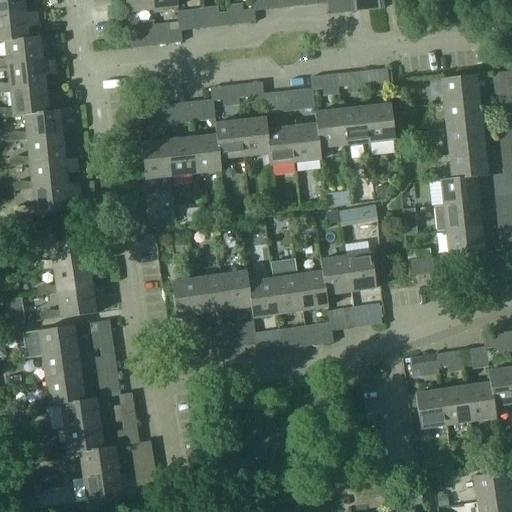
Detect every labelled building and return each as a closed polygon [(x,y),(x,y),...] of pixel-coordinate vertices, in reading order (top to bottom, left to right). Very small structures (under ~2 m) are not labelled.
[(26,13),(24,0),(0,0),(0,16),(26,14),(26,13)] [(125,0),(127,12),(154,9),(152,0),(125,0)] [(152,0),(154,9),(178,6),(177,0),(152,0)] [(267,0),(268,9),(280,8),(278,0),(267,0)] [(343,1),(345,13),(356,12),(355,0),(343,1)] [(368,0),(370,10),(380,9),(379,0),(368,0)] [(256,22),(255,11),(243,12),(244,23),(256,22)] [(0,41),(5,41),(29,39),(29,38),(28,27),(39,25),(38,12),(26,13),(26,14),(0,16),(0,41)] [(220,26),(230,25),(229,13),(219,15),(220,26)] [(195,29),(206,28),(205,16),(194,17),(195,29)] [(182,42),(181,31),(170,32),(171,43),(182,42)] [(145,35),(146,46),(156,45),(155,34),(145,35)] [(29,39),(5,41),(7,59),(1,59),(0,59),(0,67),(8,67),(8,66),(43,62),(40,37),(29,38),(29,39)] [(55,61),(43,62),(8,66),(8,67),(9,84),(3,84),(0,83),(0,92),(11,91),(46,87),(45,75),(56,74),(55,61)] [(511,82),(511,71),(501,73),(502,84),(511,82)] [(372,72),(361,73),(362,84),(373,83),(372,72)] [(347,74),(336,75),(338,87),(348,86),(347,74)] [(477,76),(441,80),(444,103),(480,100),(477,76)] [(322,77),(311,78),(313,89),(323,88),(322,77)] [(247,85),(236,86),(238,98),(248,96),(247,85)] [(49,112),(46,87),(11,91),(13,109),(7,110),(0,108),(0,117),(25,116),(25,115),(49,112)] [(224,99),(222,88),(211,89),(213,100),(224,99)] [(298,91),(288,92),(289,104),(300,103),(298,91)] [(275,105),(274,94),(264,95),(265,106),(275,105)] [(482,125),(480,100),(444,103),(447,128),(482,125)] [(198,102),(188,103),(189,115),(200,114),(198,102)] [(175,116),(174,105),(163,106),(164,117),(175,116)] [(391,106),(366,108),(370,144),(395,141),(391,106)] [(150,120),(149,108),(138,109),(139,121),(150,120)] [(341,111),(345,147),(370,144),(366,108),(341,111)] [(60,111),(49,112),(25,115),(25,116),(26,132),(21,133),(14,131),(7,134),(8,142),(28,140),(63,136),(60,111)] [(341,111),(316,114),(321,161),(320,149),(345,147),(341,111)] [(292,128),(296,164),(321,161),(316,114),(315,114),(316,125),(292,128)] [(266,119),(241,122),(245,158),(269,155),(270,167),(271,166),(266,119)] [(266,119),(271,166),(296,164),(292,128),(268,131),(266,119)] [(241,122),(216,125),(221,172),(220,160),(245,158),(241,122)] [(221,172),(216,125),(215,125),(216,136),(192,139),(196,175),(221,172)] [(485,149),(482,125),(447,128),(449,153),(485,149)] [(63,136),(28,140),(29,158),(23,158),(17,157),(10,159),(11,167),(30,166),(30,165),(66,161),(63,136)] [(192,139),(167,142),(171,177),(196,175),(192,139)] [(171,177),(167,142),(142,144),(146,180),(171,177)] [(488,177),(485,149),(449,153),(452,180),(476,178),(488,177)] [(77,159),(66,161),(30,165),(30,166),(32,182),(26,183),(19,182),(13,184),(13,192),(33,190),(69,186),(69,185),(68,174),(79,173),(77,159)] [(502,186),(511,184),(511,174),(501,175),(502,186)] [(476,178),(452,180),(441,181),(443,204),(479,201),(476,178)] [(69,186),(33,190),(34,207),(29,208),(21,206),(15,209),(16,217),(36,215),(36,216),(71,211),(70,198),(81,197),(80,184),(69,185),(69,186)] [(511,197),(503,199),(505,218),(511,217),(511,197)] [(482,226),(479,201),(443,204),(446,230),(482,226)] [(363,207),(366,222),(379,220),(376,204),(363,207)] [(407,236),(419,234),(418,222),(405,223),(407,236)] [(485,253),(482,226),(446,230),(449,257),(485,253)] [(53,269),(89,263),(88,257),(87,251),(98,249),(96,235),(49,243),(52,261),(48,262),(40,261),(33,264),(34,272),(53,269)] [(346,258),(351,293),(376,289),(371,254),(346,258)] [(346,258),(321,261),(328,308),(327,297),(351,293),(346,258)] [(435,274),(433,260),(408,262),(410,277),(435,274)] [(100,261),(89,263),(53,269),(56,286),(52,286),(44,285),(37,288),(38,296),(57,293),(93,288),(91,276),(102,275),(100,261)] [(322,273),(298,276),(303,312),(328,308),(321,261),(320,261),(322,273)] [(253,319),(246,272),(221,276),(227,312),(251,308),(253,319)] [(247,272),(246,272),(253,319),(278,316),(273,280),(249,284),(247,272)] [(221,276),(197,280),(202,315),(227,312),(221,276)] [(298,276),(273,280),(278,316),(303,312),(298,276)] [(177,319),(202,315),(197,280),(171,283),(177,319)] [(93,288),(57,293),(60,311),(56,311),(48,310),(40,314),(42,321),(61,318),(61,319),(97,314),(93,288)] [(369,315),(371,327),(382,325),(380,314),(369,315)] [(345,319),(346,330),(357,329),(355,317),(345,319)] [(100,333),(111,332),(110,321),(98,323),(100,333)] [(39,332),(42,355),(77,350),(74,327),(39,332)] [(244,334),(246,345),(256,344),(255,332),(244,334)] [(333,344),(332,332),(321,334),(323,345),(333,344)] [(494,335),(483,337),(485,348),(496,347),(494,335)] [(222,349),(232,347),(231,336),(220,337),(222,349)] [(296,338),(298,349),(309,347),(307,336),(296,338)] [(197,352),(208,351),(206,339),(195,341),(197,352)] [(271,341),(273,353),(284,351),(282,340),(271,341)] [(115,357),(113,346),(102,347),(103,358),(115,357)] [(42,355),(46,380),(81,375),(77,350),(42,355)] [(471,350),(460,352),(461,363),(472,362),(471,350)] [(446,354),(435,356),(437,367),(447,365),(446,354)] [(412,371),(412,370),(423,369),(421,358),(410,359),(412,371)] [(511,368),(488,372),(490,384),(495,408),(511,405),(511,368)] [(119,382),(117,371),(106,372),(107,383),(119,382)] [(50,407),(61,406),(85,401),(81,375),(46,380),(50,407)] [(496,419),(495,408),(490,384),(466,388),(471,423),(496,419)] [(466,388),(441,391),(446,427),(471,423),(466,388)] [(441,391),(416,395),(415,395),(421,430),(446,427),(441,391)] [(134,405),(133,394),(121,396),(122,406),(134,405)] [(61,406),(64,427),(100,422),(97,399),(85,401),(61,406)] [(5,438),(17,436),(14,413),(2,414),(1,415),(5,438)] [(137,430),(136,419),(124,420),(126,431),(137,430)] [(68,455),(80,454),(104,449),(100,422),(64,427),(68,455)] [(151,442),(140,443),(141,454),(153,453),(151,442)] [(104,449),(80,454),(83,476),(119,471),(115,447),(104,449)] [(156,478),(155,467),(143,468),(145,480),(156,478)] [(87,501),(122,496),(119,471),(83,476),(87,501)] [(473,478),(478,506),(511,501),(511,492),(509,472),(473,478)] [(124,511),(122,496),(87,501),(88,511),(124,511)] [(511,511),(511,501),(478,506),(478,511),(511,511)]
